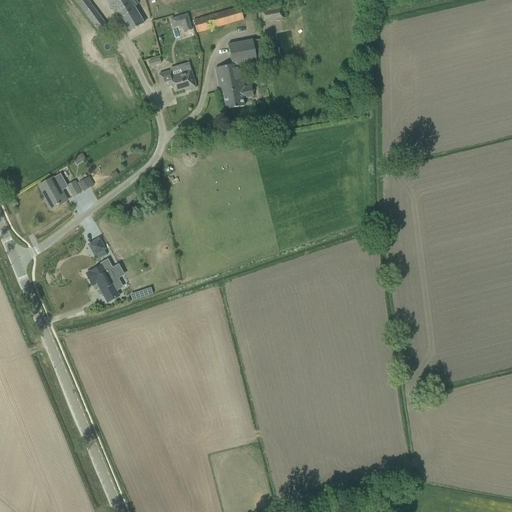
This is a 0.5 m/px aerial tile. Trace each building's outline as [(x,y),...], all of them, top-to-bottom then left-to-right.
[(74,0),(100,34),(108,28),(87,0),(74,0)] [(136,5),(138,4),(136,0),(134,2),(132,0),(107,0),(114,10),(118,19),(119,18),(128,33),(144,23),(134,7),(136,5)] [(261,10),(263,22),(283,18),(281,6),(261,10)] [(193,21),(197,33),(243,20),(240,7),(193,21)] [(187,14),(170,19),(173,28),(182,25),(184,32),(192,29),(187,14)] [(228,45),(232,65),(215,68),(220,93),(223,92),(226,110),(244,106),(243,99),(254,97),(252,87),(243,88),(240,69),(257,65),(256,59),(264,57),(260,39),(228,45)] [(147,60),(148,66),(160,63),(158,57),(147,60)] [(168,72),(159,75),(163,88),(170,86),(170,85),(172,85),(174,92),(189,88),(189,90),(196,88),(193,79),(191,70),(188,63),(170,68),(171,71),(168,72)] [(48,181),(39,186),(47,201),(46,202),(50,210),(64,202),(66,201),(64,196),(61,192),(61,191),(68,188),(67,186),(60,174),(54,178),(53,178),(48,181)] [(86,180),(79,184),(83,191),(90,187),(86,180)] [(74,182),(67,186),(68,188),(73,197),(80,193),(75,184),(74,182)] [(98,240),(90,245),(97,259),(106,254),(98,240)] [(114,279),(110,271),(113,269),(108,260),(100,264),(101,266),(86,274),(92,285),(96,283),(107,303),(119,296),(111,281),(114,279)] [(130,295),(132,301),(142,298),(140,292),(130,295)]
